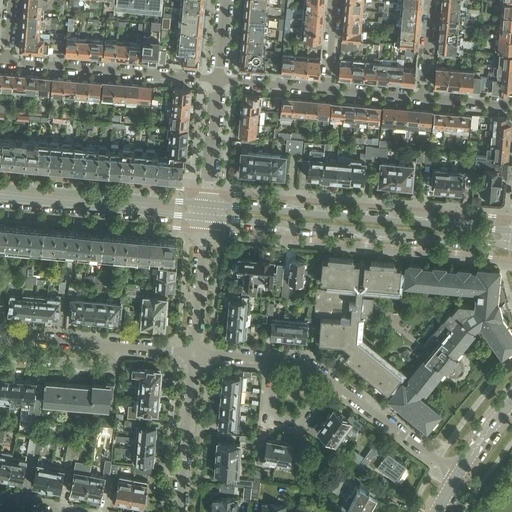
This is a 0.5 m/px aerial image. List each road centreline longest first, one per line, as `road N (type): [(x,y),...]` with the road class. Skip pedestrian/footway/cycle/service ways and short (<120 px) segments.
road 1 (secondary): [(206,217),(511,246)]
road 2 (secondary): [(511,230),(207,202)]
road 3 (residential): [(5,61),(218,80)]
road 4 (secondary): [(207,202),(0,186)]
road 5 (secondary): [(0,198),(206,217)]
road 6 (residential): [(179,511),(193,352)]
road 7 (residential): [(332,380),(457,474)]
road 8 (residential): [(332,380),(301,419),(269,417),(272,360)]
road 9 (residential): [(193,352),(206,217)]
road 10 (residential): [(0,354),(110,364),(112,345)]
road 11 (residential): [(207,202),(218,80)]
